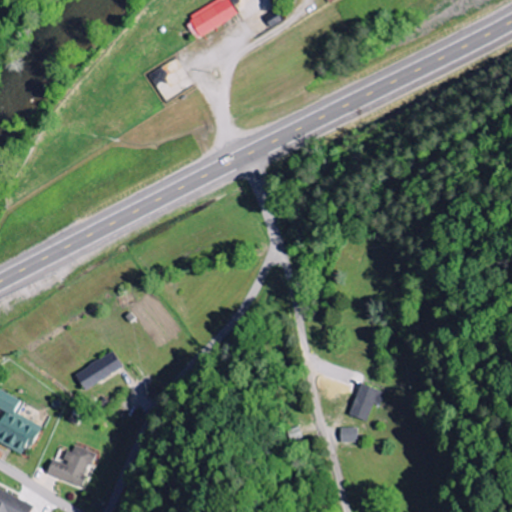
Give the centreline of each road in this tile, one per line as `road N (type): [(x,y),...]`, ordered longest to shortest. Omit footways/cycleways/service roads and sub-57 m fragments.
road 1 (trunk): [(0,281),(511,16)]
road 2 (residential): [(243,156),(272,234),(268,258),(245,305),(148,417),(105,511)]
road 3 (residential): [(272,234),(353,511)]
